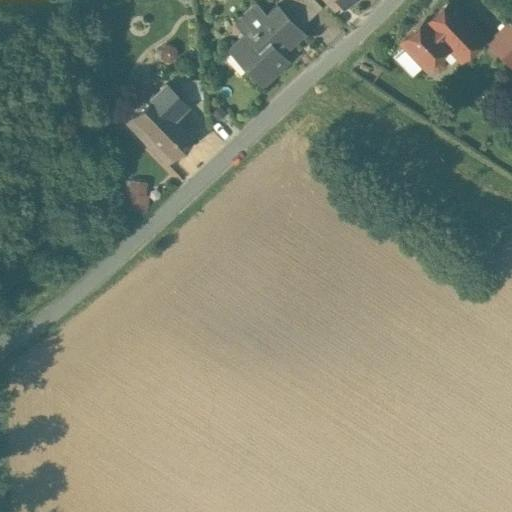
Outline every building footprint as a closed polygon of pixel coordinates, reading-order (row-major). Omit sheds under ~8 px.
[(315,0),(274,0),(274,1),(275,2),(278,5),(279,4),(294,20),(315,0)] [(341,2),(339,0),(323,0),(332,10),(341,2)] [(451,0),(448,0),(427,20),(425,17),(401,40),(425,66),(428,63),(432,67),(438,68),(443,64),(443,57),(439,53),(448,44),(460,58),(485,35),(451,0)] [(265,11),(256,1),(240,15),(252,29),(233,46),(263,78),(286,56),(279,49),(301,28),(294,20),(279,4),(278,5),(275,2),(265,11)] [(511,22),(508,21),(488,40),(511,65),(511,22)] [(182,100),(166,82),(155,93),(165,104),(166,104),(172,110),(182,100)] [(165,104),(155,93),(126,121),(166,162),(195,134),(172,110),(166,104),(165,104)] [(129,209),(150,209),(150,179),(129,178),(129,209)]
